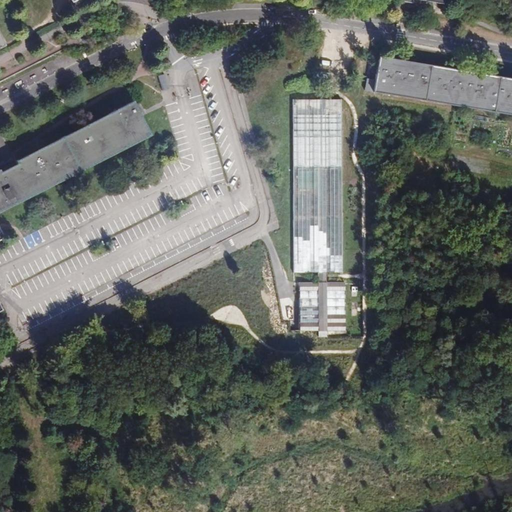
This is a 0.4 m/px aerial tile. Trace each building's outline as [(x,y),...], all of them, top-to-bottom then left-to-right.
[(511,80),(373,58),(368,93),(511,116),(511,80)] [(157,75),(161,89),(168,87),(164,73),(157,75)] [(0,238),(2,237),(0,232),(0,210),(149,135),(132,101),(14,161),(16,163),(7,168),(0,171),(0,238)] [(316,101),(289,101),(289,274),(314,274),(322,274),(337,274),(337,101),(316,101)] [(240,251),(245,276),(143,296),(149,321),(251,300),(257,328),(281,323),(265,246),(240,251)] [(314,274),(314,284),(322,283),(322,274),(314,274)] [(314,284),(296,284),(296,332),(314,332),(314,339),(322,339),(322,333),(341,333),(340,283),(322,283),(314,284)]
